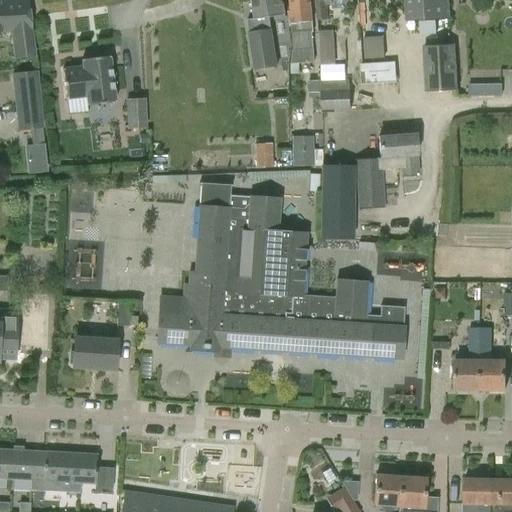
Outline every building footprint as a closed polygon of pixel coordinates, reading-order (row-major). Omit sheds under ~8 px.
[(277,67),(275,53),(271,29),(266,30),(265,26),(271,25),(269,16),(283,14),(281,0),(251,0),(256,32),(248,33),(254,70),(277,67)] [(289,64),(290,75),(299,74),(299,64),(314,62),(314,56),(311,21),(312,21),(309,0),(289,0),(291,11),(288,12),(292,53),(289,64)] [(313,0),(314,0),(315,0),(317,20),(328,20),(326,0),(313,0)] [(446,0),(405,0),(407,22),(419,21),(420,34),(437,33),(436,20),(448,20),(446,0)] [(13,57),(32,56),(26,2),(0,2),(0,32),(10,32),(13,57)] [(386,56),(385,35),(365,36),(366,56),(386,56)] [(426,91),(455,90),(453,45),(424,46),(426,91)] [(334,56),(320,57),(321,66),(335,65),(334,56)] [(114,74),(111,74),(109,57),(81,60),(82,67),(62,69),(65,99),(85,97),(86,106),(114,103),(112,84),(116,84),(114,74)] [(43,129),(41,109),(37,70),(11,73),(17,131),(30,130),(31,145),(43,144),(42,129),(43,129)] [(320,88),(320,81),(307,81),(308,98),(320,97),(320,88)] [(502,96),(502,84),(468,84),(468,96),(502,96)] [(350,87),(320,88),(320,97),(321,110),(350,109),(350,87)] [(144,98),(126,99),(127,129),(146,128),(144,98)] [(383,200),(384,200),(382,168),(400,168),(401,177),(417,176),(415,135),(378,137),(380,159),(356,160),(359,210),(384,208),(383,200)] [(312,136),(291,136),(292,165),(322,165),(322,150),(313,150),(312,136)] [(271,144),(256,144),(254,144),(255,168),(272,168),(271,144)] [(320,167),(320,228),(319,238),(352,239),(353,167),(320,167)] [(159,296),(158,311),(156,343),(189,346),(188,350),(212,352),(212,357),(230,359),(231,348),(368,357),(401,359),(405,308),(403,308),(380,306),(380,316),(364,315),(366,283),(336,281),(335,299),(302,297),(306,234),(277,232),(279,199),(229,196),(230,185),(200,183),(198,207),(193,273),(188,272),(187,285),(183,285),(182,298),(159,296)] [(499,298),(498,285),(482,286),(483,299),(499,298)] [(434,298),(444,298),(444,289),(434,289),(434,298)] [(511,293),(503,293),(503,316),(511,316),(511,293)] [(118,298),(116,326),(129,327),(129,325),(129,317),(130,299),(118,298)] [(0,360),(12,361),(14,320),(15,309),(0,309),(0,360)] [(137,317),(129,317),(129,325),(137,325),(137,317)] [(480,390),(481,329),(468,328),(467,361),(456,360),(455,390),(480,390)] [(492,329),(481,329),(480,390),(505,391),(506,361),(492,361),(492,329)] [(74,339),(73,351),(70,351),(69,364),(73,364),(72,367),(114,370),(115,341),(74,339)] [(0,477),(28,479),(28,475),(43,476),(44,452),(0,449),(0,477)] [(28,479),(29,488),(29,491),(79,494),(80,482),(94,483),(94,489),(111,490),(113,468),(95,467),(96,455),(44,452),(43,476),(28,475),(28,479)] [(398,508),(400,477),(376,475),(373,506),(398,508)] [(400,477),(398,508),(397,511),(435,511),(437,498),(424,497),(425,479),(400,477)] [(511,511),(511,479),(493,480),(493,497),(493,504),(492,511),(511,511)] [(466,511),(492,511),(493,504),(493,497),(493,480),(466,480),(466,497),(466,511)] [(340,481),(352,501),(356,501),(357,482),(340,481)] [(324,498),(332,511),(338,508),(340,511),(358,511),(342,487),(326,497),(324,498)] [(232,511),(233,507),(123,491),(120,511),(232,511)] [(28,511),(29,503),(18,503),(18,511),(23,511),(28,511)]
